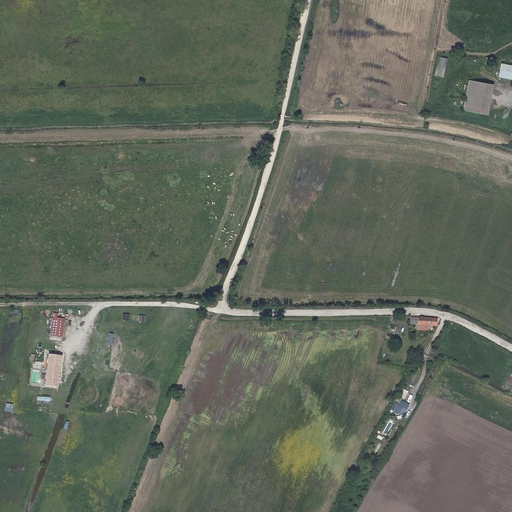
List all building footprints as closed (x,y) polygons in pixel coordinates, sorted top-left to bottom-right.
[(437,56),(434,76),(443,77),(446,58),(437,56)] [(499,76),(511,79),(511,66),(501,64),(499,76)] [(492,85),(468,81),(463,109),(486,114),(492,85)] [(49,336),(62,337),(64,318),(57,318),(57,313),(52,313),(49,336)] [(425,325),(435,326),(436,317),(418,316),(417,325),(425,325)] [(61,357),(49,355),(45,386),(58,388),(61,357)] [(400,401),(394,411),(398,413),(401,407),(406,410),(408,406),(400,401)] [(12,412),(12,404),(5,403),(4,412),(12,412)]
